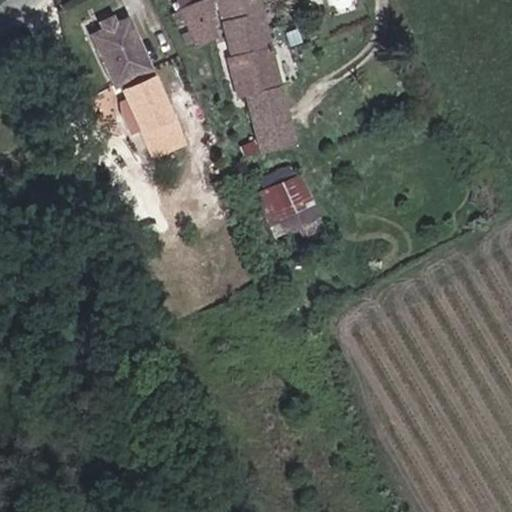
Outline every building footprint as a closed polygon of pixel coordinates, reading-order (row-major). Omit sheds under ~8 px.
[(298,86),(274,0),(197,0),(209,43),(230,37),(225,17),(226,10),(236,8),(249,56),(244,57),(255,97),(298,86)] [(146,132),(174,122),(134,25),(121,29),(117,18),(105,22),(109,35),(105,36),(99,39),(120,88),(127,84),(138,114),(146,132)] [(313,144),(298,86),(255,97),(271,155),(313,144)] [(135,136),(146,132),(138,114),(128,119),(135,136)] [(159,164),(186,153),(174,122),(146,132),(159,164)] [(162,173),(159,164),(146,132),(135,136),(151,177),(162,173)] [(295,244),(330,229),(308,179),(265,199),(280,234),(289,230),(295,244)]
